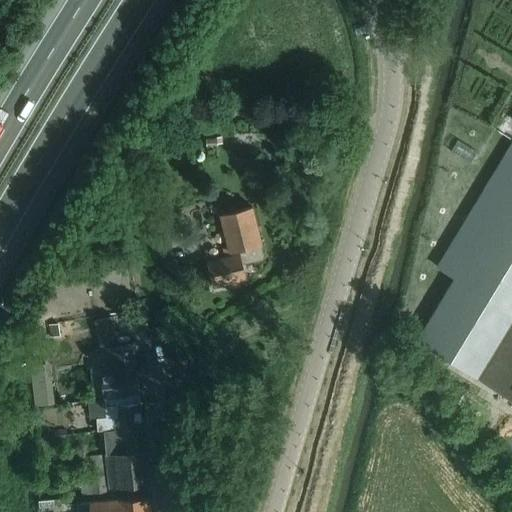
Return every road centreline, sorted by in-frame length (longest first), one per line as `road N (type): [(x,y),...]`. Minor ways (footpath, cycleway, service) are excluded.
road 1 (tertiary): [(272,511),(392,104),(393,68),(375,0)]
road 2 (motorway): [(0,231),(141,0)]
road 3 (residential): [(151,336),(171,511)]
road 4 (motorway): [(86,0),(0,135)]
